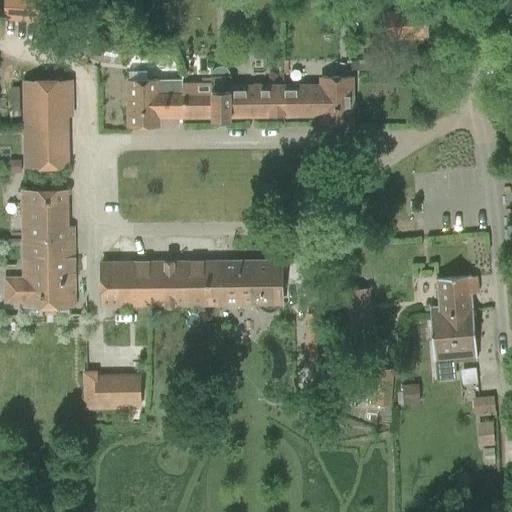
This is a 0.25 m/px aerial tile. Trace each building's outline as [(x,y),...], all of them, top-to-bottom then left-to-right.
[(5,0),(5,20),(41,22),(41,0),(5,0)] [(425,10),(405,12),(384,14),(386,39),(407,38),(427,36),(425,10)] [(182,84),(182,117),(212,117),(212,120),(229,120),(230,116),(283,116),(283,85),(230,85),(230,76),(228,76),(228,74),(228,72),(227,70),(225,69),(223,68),(222,67),(221,67),(218,67),(217,68),(216,69),(215,69),(214,71),(213,72),(212,73),(212,74),(212,76),(210,76),(210,93),(182,93),(182,84)] [(283,85),(283,116),(321,115),(321,125),(351,125),(351,77),(321,77),(321,85),(283,85)] [(156,117),(182,117),(182,84),(181,84),(181,93),(156,93),(156,79),(129,80),(129,128),(157,128),(156,117)] [(24,167),(67,167),(67,116),(72,116),(71,81),(23,82),(24,167)] [(21,191),(22,243),(50,243),(50,257),(74,256),(73,227),(67,227),(67,191),(21,191)] [(50,243),(22,243),(22,278),(8,278),(4,282),(4,299),(8,302),(22,302),(23,307),(75,307),(74,256),(50,257),(50,243)] [(280,260),(101,262),(102,306),(281,304),(280,260)] [(429,307),(430,315),(472,311),(470,276),(435,279),(437,306),(429,307)] [(353,289),(338,290),(342,328),(357,327),(353,289)] [(472,311),(430,315),(434,363),(435,380),(456,378),(454,361),(476,359),(472,311)] [(310,384),(328,383),(326,313),(308,314),(310,384)] [(373,392),(373,404),(391,405),(394,369),(370,367),(368,391),(373,392)] [(84,372),(84,384),(95,384),(95,402),(124,402),(124,407),(139,407),(139,376),(96,377),(96,372),(84,372)] [(404,398),(420,399),(421,385),(405,384),(404,398)] [(477,397),(471,397),(473,413),(491,411),(489,389),(476,390),(477,397)]
